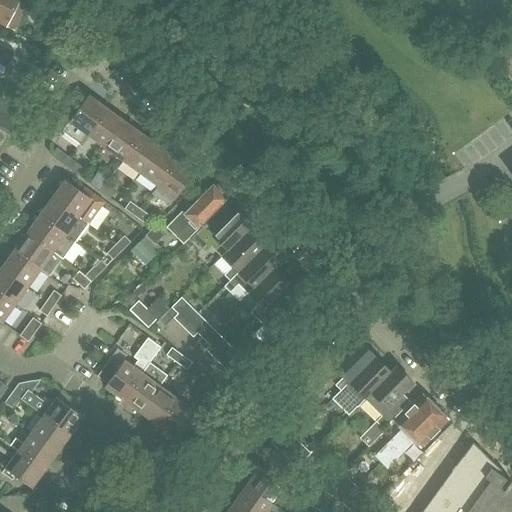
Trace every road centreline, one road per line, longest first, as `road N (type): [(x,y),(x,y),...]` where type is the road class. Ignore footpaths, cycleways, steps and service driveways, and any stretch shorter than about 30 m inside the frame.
road 1 (residential): [(107,417),(142,435),(158,477),(186,495),(344,289)]
road 2 (residential): [(344,289),(87,37)]
road 3 (residential): [(511,450),(344,289)]
road 4 (residential): [(0,196),(87,37)]
road 5 (residential): [(29,511),(107,417)]
